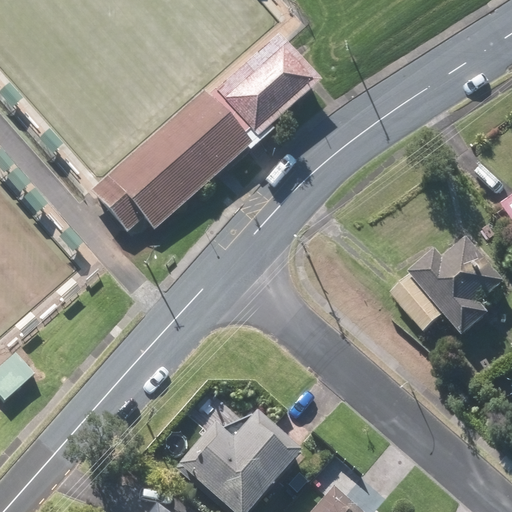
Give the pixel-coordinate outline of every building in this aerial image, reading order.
[(322,78),(279,30),(92,199),(129,239),(143,226),(153,237),(274,128),(270,124),(322,78)] [(511,198),(502,206),(511,219),(511,198)] [(445,317),(465,338),(495,311),(486,302),(507,283),(467,238),(444,259),(435,249),(409,273),(418,283),(396,302),(426,334),(445,317)] [(15,354),(0,368),(0,400),(5,405),(36,376),(15,354)] [(213,424),(176,466),(227,511),(252,511),(302,455),(256,414),(232,441),(213,424)] [(352,511),(330,491),(309,511),(352,511)]
